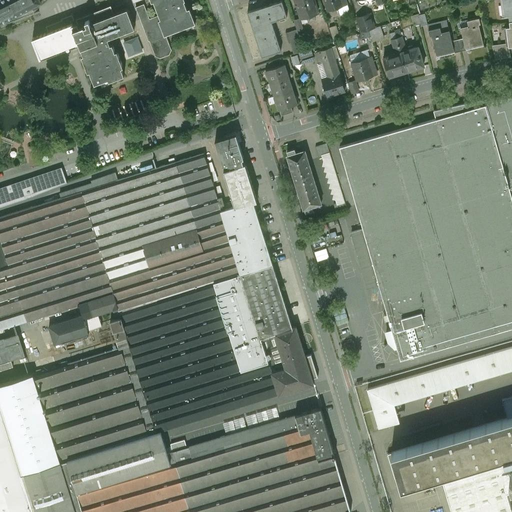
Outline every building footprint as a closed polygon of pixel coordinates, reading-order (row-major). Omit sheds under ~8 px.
[(0,0),(0,22),(9,17),(9,18),(42,1),(41,0),(0,0)] [(150,0),(152,2),(154,2),(159,15),(149,19),(144,4),(135,7),(148,41),(150,41),(155,56),(160,58),(169,55),(171,50),(166,35),(195,23),(190,8),(187,9),(184,1),(185,1),(184,0),(150,0)] [(314,0),(295,0),(301,18),(307,16),(309,21),(315,19),(314,14),(318,13),(314,0)] [(324,0),(328,9),(339,6),(341,13),(349,11),(345,0),(324,0)] [(511,0),(502,0),(505,16),(509,15),(509,22),(511,21),(511,0)] [(282,1),(248,12),(262,57),(281,51),(272,22),(287,17),(282,1)] [(77,22),(73,24),(73,23),(72,23),(80,40),(78,42),(83,55),(81,55),(88,72),(89,71),(94,83),(108,78),(109,81),(124,75),(121,68),(123,67),(117,50),(115,51),(112,44),(110,45),(108,38),(135,28),(127,9),(121,11),(114,13),(111,5),(76,19),(77,22)] [(418,14),(412,16),(414,26),(421,24),(418,16),(418,14)] [(425,14),(418,16),(421,24),(421,26),(428,24),(425,14)] [(62,20),(46,26),(48,32),(72,23),(71,21),(70,17),(63,20),(62,20)] [(299,18),(294,20),(297,30),(298,32),(303,30),(299,18)] [(479,18),(467,21),(468,26),(461,28),(464,38),(458,40),(461,51),(467,50),(466,47),(483,43),(478,24),(480,23),(479,18)] [(33,38),(40,58),(42,58),(41,56),(59,49),(72,44),(78,42),(80,40),(72,23),(48,32),(33,38)] [(331,27),(332,37),(339,36),(337,25),(331,27)] [(381,26),(369,30),(373,42),(385,38),(381,26)] [(450,31),(442,33),(441,27),(429,30),(430,36),(432,35),(437,55),(454,50),(454,53),(461,51),(458,40),(452,41),(450,31)] [(297,30),(285,33),(289,44),(290,43),(293,54),(304,51),(298,32),(297,30)] [(402,36),(396,38),(401,52),(406,50),(402,36)] [(396,38),(391,40),(396,54),(401,52),(396,38)] [(72,44),(59,49),(60,53),(73,48),(72,44)] [(509,46),(493,49),(496,60),(510,57),(509,46)] [(406,50),(401,52),(407,71),(424,66),(418,47),(406,50)] [(331,48),(315,53),(318,64),(323,62),(327,75),(339,72),(331,48)] [(396,54),(384,58),(390,77),(407,71),(401,52),(396,54)] [(372,57),(353,63),(358,80),(377,75),(372,57)] [(281,58),(268,62),(270,69),(283,65),(281,58)] [(270,69),(265,70),(270,84),(289,77),(285,64),(283,65),(270,69)] [(339,72),(327,75),(328,78),(322,80),(328,97),(345,91),(339,72)] [(289,77),(270,84),(274,96),(293,90),(289,77)] [(356,80),(350,82),(353,93),(359,91),(356,80)] [(293,90),(274,96),(278,110),(298,104),(293,90)] [(509,94),(433,111),(436,119),(339,146),(363,229),(351,232),(354,241),(366,238),(377,275),(373,276),(373,284),(385,285),(384,301),(400,360),(511,327),(511,102),(509,94)] [(291,106),(279,109),(281,116),(293,112),(291,106)] [(238,131),(225,135),(226,137),(214,141),(222,165),(224,164),(225,170),(243,164),(241,159),(244,158),(238,141),(241,140),(238,131)] [(331,135),(333,146),(350,142),(348,132),(331,135)] [(326,143),(315,147),(318,158),(330,154),(326,143)] [(39,145),(28,145),(30,165),(41,164),(39,145)] [(304,150),(286,155),(303,209),(321,203),(304,150)] [(114,313),(272,265),(253,202),(235,207),(226,210),(222,211),(218,198),(204,153),(166,165),(61,197),(0,216),(0,237),(8,263),(0,265),(0,329),(78,306),(81,316),(82,316),(83,317),(91,315),(92,316),(113,309),(114,313)] [(153,158),(92,180),(92,183),(60,193),(61,197),(166,165),(164,159),(155,162),(153,158)] [(225,170),(223,170),(235,207),(253,202),(257,201),(245,163),(243,164),(225,170)] [(0,206),(27,198),(68,182),(62,168),(0,188),(0,206)] [(226,210),(222,197),(218,198),(222,211),(226,210)] [(344,201),(333,204),(335,210),(346,206),(344,201)] [(338,222),(308,234),(314,249),(344,238),(338,222)] [(0,237),(0,265),(8,263),(0,237)] [(119,347),(0,384),(0,404),(18,460),(15,461),(16,464),(19,463),(22,474),(160,431),(312,384),(311,379),(314,377),(315,373),(312,370),(308,370),(295,326),(291,327),(272,265),(114,313),(116,318),(110,320),(119,347)] [(81,316),(49,326),(54,344),(89,333),(88,330),(95,328),(92,316),(91,315),(83,317),(82,316),(81,316)] [(18,334),(4,338),(4,339),(0,339),(0,362),(24,355),(18,334)] [(62,346),(60,345),(59,346),(58,346),(57,347),(56,348),(56,349),(56,350),(57,352),(58,353),(59,353),(60,354),(62,353),(63,352),(64,351),(64,350),(64,349),(64,348),(64,347),(63,346),(62,346)] [(511,346),(367,389),(373,409),(394,403),(394,404),(511,369),(511,346)] [(511,396),(502,400),(508,418),(511,416),(511,396)] [(394,403),(373,409),(379,428),(400,422),(394,404),(394,403)] [(18,460),(0,404),(0,511),(32,511),(21,475),(22,475),(22,474),(19,463),(16,464),(15,461),(18,460)] [(166,453),(74,480),(83,511),(347,511),(351,511),(320,407),(166,453)] [(246,419),(277,413),(277,408),(245,415),(246,419)] [(511,416),(508,418),(391,453),(387,454),(395,478),(398,477),(401,486),(441,474),(452,511),(511,511),(511,508),(507,491),(511,490),(509,483),(511,482),(511,454),(511,453),(511,452),(511,416)] [(223,422),(224,427),(245,422),(244,417),(223,422)] [(160,431),(22,474),(22,475),(21,475),(32,511),(83,511),(74,480),(166,453),(160,431)]
